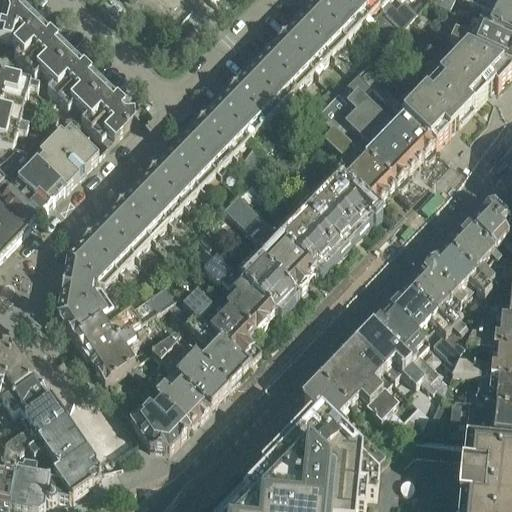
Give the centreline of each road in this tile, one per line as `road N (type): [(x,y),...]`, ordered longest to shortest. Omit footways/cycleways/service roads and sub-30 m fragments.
road 1 (tertiary): [(186,483),(483,180)]
road 2 (residential): [(172,105),(171,123),(44,256),(40,301),(27,321)]
road 3 (residential): [(116,467),(27,321)]
road 4 (residential): [(172,105),(64,0)]
road 5 (residential): [(276,0),(172,105)]
road 6 (unknown): [(387,511),(403,481),(439,469),(455,476),(453,511)]
